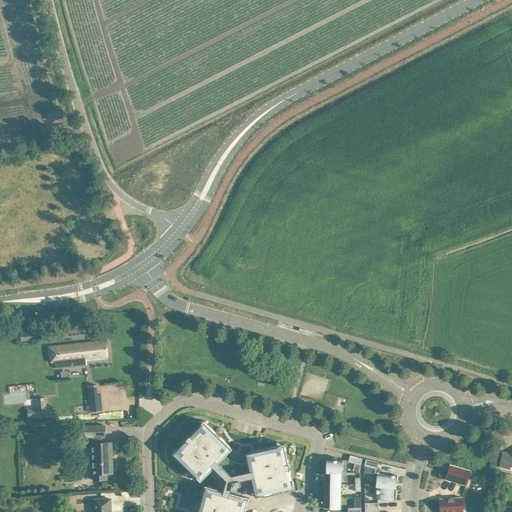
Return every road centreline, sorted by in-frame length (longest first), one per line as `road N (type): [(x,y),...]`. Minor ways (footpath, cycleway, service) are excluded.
road 1 (tertiary): [(477,0),(269,107),(231,147)]
road 2 (unclassified): [(176,226),(109,184),(45,0)]
road 3 (tertiary): [(145,270),(178,305),(363,363)]
road 4 (residential): [(159,417),(192,398),(314,437),(299,511)]
road 5 (tertiary): [(17,301),(85,298),(145,270)]
road 6 (tertiary): [(139,260),(93,283),(17,301)]
